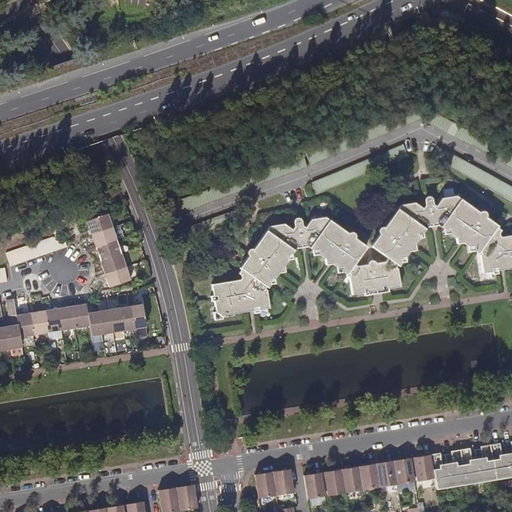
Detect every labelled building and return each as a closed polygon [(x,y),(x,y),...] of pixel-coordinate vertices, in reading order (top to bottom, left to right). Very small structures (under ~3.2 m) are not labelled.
[(305,153),(310,165),(420,120),(511,169),(511,154),(421,105),(305,153)] [(310,183),(315,194),(324,191),(407,156),(405,152),(402,144),(310,183)] [(433,151),(430,157),(480,185),(511,202),(511,201),(511,186),(436,146),(433,151)] [(165,205),(170,216),(307,167),(302,155),(165,205)] [(252,300),(253,307),(257,307),(258,309),(268,308),(265,290),(263,288),(265,286),(267,287),(269,285),(268,279),(274,278),(276,275),(270,271),(274,265),(277,266),(282,266),(286,260),(286,254),(291,254),(296,248),(295,243),(305,242),(305,246),(311,250),(317,249),(318,255),(323,258),(329,258),(331,254),(337,259),(332,266),(335,267),(341,267),(342,272),(345,274),(347,272),(349,274),(348,276),(352,294),(363,292),(364,295),(368,295),(368,292),(367,287),(381,286),(382,290),(382,292),(387,291),(387,288),(399,287),(396,268),(394,267),(396,264),(398,266),(401,262),(400,257),(404,257),(407,253),(402,249),(406,243),(409,245),(414,244),(418,239),(417,233),(422,233),(427,227),(426,222),(436,220),(437,225),(443,229),(448,228),(449,233),(455,238),(461,236),(463,234),(468,238),(464,244),(467,247),(472,246),(474,250),(477,253),(479,251),(481,253),(480,255),(482,273),(492,272),(492,268),(497,268),(496,261),(502,260),(504,269),(511,268),(511,235),(502,237),(498,235),(496,225),(456,196),(441,198),(435,206),(431,204),(431,199),(430,197),(427,197),(424,200),(425,206),(422,209),(414,202),(400,204),(370,246),(388,258),(385,262),(375,264),(374,262),(372,261),(371,261),(369,261),(368,262),(366,265),(356,267),(353,264),(365,247),(324,217),(311,219),(304,228),(301,226),(300,219),(299,218),(297,218),(296,218),(295,218),(293,220),(293,223),(293,227),(291,230),(282,224),(268,226),(239,267),(240,278),(239,280),(210,285),(213,296),(215,295),(216,300),(213,300),(215,312),(221,316),(246,312),(245,301),(252,300)] [(175,231),(180,244),(242,221),(237,209),(175,231)] [(112,228),(107,215),(86,222),(91,236),(112,228)] [(113,232),(112,228),(91,236),(92,239),(113,232)] [(116,242),(113,232),(92,239),(95,249),(116,242)] [(462,242),(464,244),(468,238),(463,234),(461,236),(455,238),(456,243),(462,242)] [(121,255),(116,242),(95,249),(100,262),(121,255)] [(414,250),(414,244),(409,245),(406,243),(402,249),(407,253),(409,251),(414,250)] [(329,264),(332,266),(337,259),(331,254),(329,258),(323,258),(324,264),(329,264)] [(125,268),(121,255),(100,262),(104,275),(125,268)] [(283,272),(282,266),(277,266),(274,265),(270,271),(276,275),(278,272),(283,272)] [(0,281),(8,280),(6,266),(0,266),(0,281)] [(130,281),(125,268),(104,275),(109,288),(130,281)] [(9,317),(16,316),(15,303),(14,300),(6,301),(7,305),(9,317)] [(253,311),(253,307),(252,300),(245,301),(246,312),(253,311)] [(141,305),(130,307),(134,330),(145,328),(141,305)] [(76,330),(89,328),(87,314),(86,306),(72,308),(76,330)] [(124,332),(134,330),(130,307),(120,308),(124,332)] [(61,333),(76,330),(72,308),(58,310),(61,333)] [(113,333),(124,332),(120,308),(109,310),(113,333)] [(58,310),(44,312),(47,335),(61,333),(58,310)] [(102,335),(113,333),(109,310),(99,312),(102,335)] [(44,312),(30,314),(34,337),(47,335),(44,312)] [(91,337),(102,335),(99,312),(87,314),(89,328),(91,337)] [(30,314),(16,316),(18,325),(20,340),(34,337),(30,314)] [(18,325),(7,327),(11,350),(22,348),(20,340),(18,325)] [(7,327),(0,328),(0,350),(0,351),(11,350),(7,327)] [(482,457),(481,454),(481,449),(474,450),(476,462),(483,461),(482,457)] [(453,462),(453,459),(452,453),(444,455),(446,467),(453,465),(453,462)] [(460,480),(461,485),(467,484),(466,479),(489,476),(490,480),(497,479),(496,474),(511,471),(511,456),(506,457),(502,457),(502,454),(498,455),(499,458),(486,460),(486,457),(482,457),(483,461),(476,462),(472,463),(471,459),(468,460),(469,463),(456,465),(456,462),(453,462),(453,465),(446,467),(442,467),(442,464),(439,465),(439,468),(433,469),(434,478),(435,484),(460,480)] [(418,480),(434,478),(433,469),(431,455),(414,457),(418,480)] [(398,484),(415,481),(411,457),(394,460),(398,484)] [(381,486),(398,484),(394,460),(377,463),(381,486)] [(363,489),(381,486),(377,463),(359,466),(363,489)] [(346,492),(363,489),(359,466),(342,469),(346,492)] [(275,495),(293,492),(290,469),(272,472),(275,495)] [(328,495),(346,492),(342,469),(325,472),(328,495)] [(258,498),(275,495),(272,472),(254,474),(258,498)] [(309,498),(326,495),(322,472),(305,475),(309,498)] [(467,484),(490,480),(489,476),(466,479),(467,484)] [(436,489),(461,485),(460,480),(435,484),(436,489)] [(179,511),(197,508),(193,484),(190,485),(175,487),(179,511)] [(161,511),(173,511),(179,511),(175,487),(158,490),(161,511)] [(310,505),(327,503),(326,495),(309,498),(310,505)] [(127,511),(144,511),(143,500),(126,503),(127,511)]
